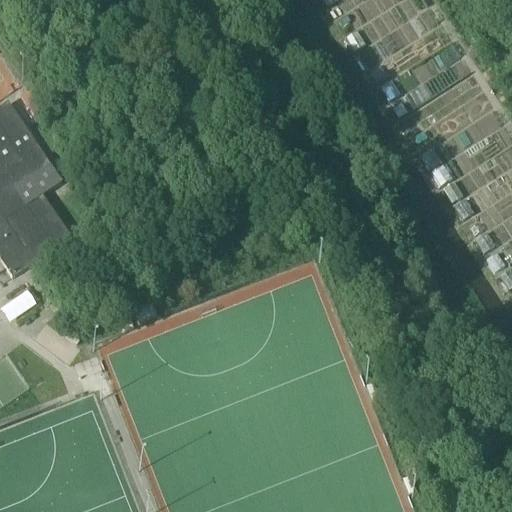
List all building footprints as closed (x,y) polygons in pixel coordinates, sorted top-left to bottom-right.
[(0,263),(12,281),(71,241),(42,198),(26,209),(14,191),(50,167),(9,106),(0,111),(0,263)] [(407,117),(401,108),(392,113),(398,123),(407,117)] [(417,126),(412,117),(403,123),(408,131),(409,131),(417,126)] [(88,238),(96,250),(122,233),(114,221),(88,238)] [(153,307),(135,314),(140,327),(158,320),(153,307)]
